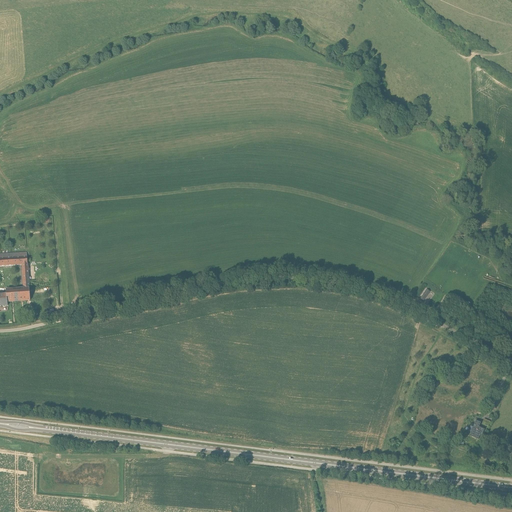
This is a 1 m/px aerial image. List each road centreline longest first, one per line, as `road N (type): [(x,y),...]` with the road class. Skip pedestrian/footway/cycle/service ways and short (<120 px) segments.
road 1 (unclassified): [(511,360),(389,299),(287,277),(218,283),(0,330)]
road 2 (primary): [(511,487),(33,427)]
road 3 (track): [(0,449),(164,456),(168,444)]
